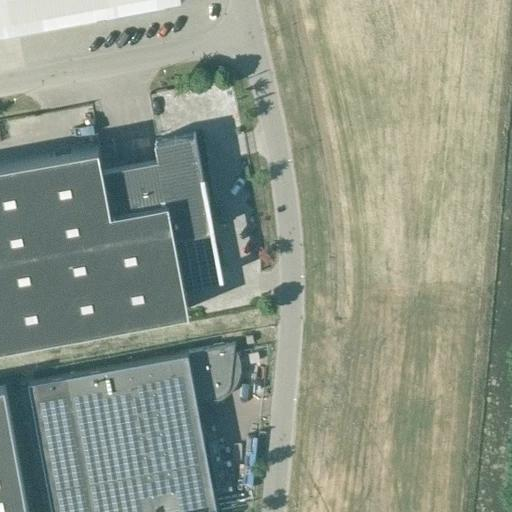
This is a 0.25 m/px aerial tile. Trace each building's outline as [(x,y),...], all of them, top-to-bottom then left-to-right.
[(0,0),(0,31),(169,0),(0,0)] [(0,343),(189,309),(175,235),(198,231),(196,221),(201,214),(212,212),(204,173),(203,173),(195,132),(166,137),(165,132),(156,134),(157,139),(156,139),(159,156),(103,166),(99,145),(0,163),(0,343)] [(200,511),(217,509),(197,401),(214,398),(218,397),(225,392),(228,388),(230,384),(231,377),(235,341),(28,380),(52,511),(200,511)] [(373,357),(360,496),(460,505),(473,366),(373,357)] [(0,511),(28,511),(5,383),(0,383),(0,511)]
